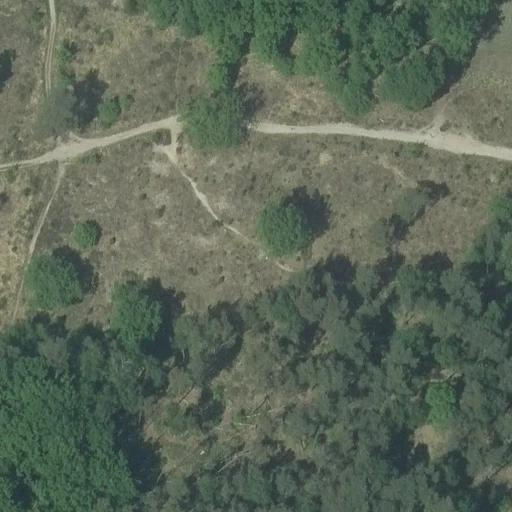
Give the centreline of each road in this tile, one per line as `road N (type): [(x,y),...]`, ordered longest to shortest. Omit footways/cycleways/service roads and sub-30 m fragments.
road 1 (track): [(511,158),(385,133),(214,120),(174,122),(76,149)]
road 2 (track): [(50,0),(50,102),(76,149)]
